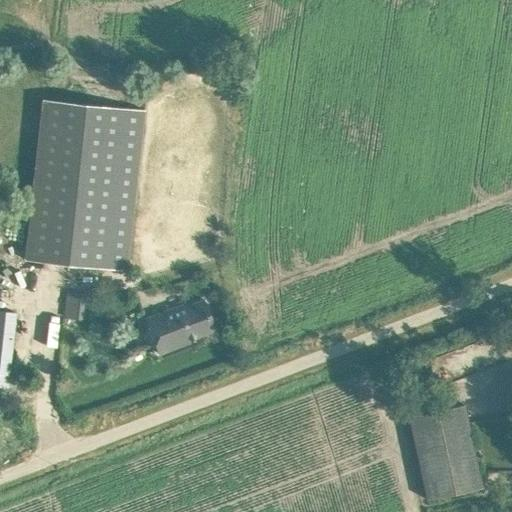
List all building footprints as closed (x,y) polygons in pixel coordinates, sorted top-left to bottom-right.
[(126,270),(144,110),(42,99),(25,259),(126,270)] [(20,213),(7,212),(6,229),(19,230),(20,213)] [(215,330),(204,299),(166,313),(165,311),(146,318),(159,354),(190,342),(189,339),(215,330)] [(0,385),(5,386),(13,314),(0,312),(0,385)] [(408,416),(426,499),(481,487),(463,404),(408,416)]
